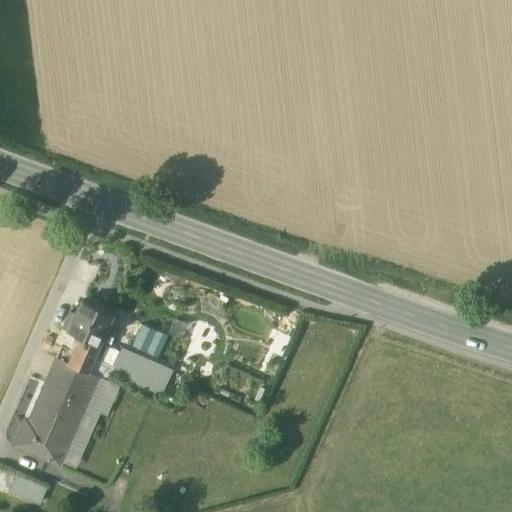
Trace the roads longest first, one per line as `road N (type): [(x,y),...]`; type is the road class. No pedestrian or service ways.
road 1 (secondary): [(511,349),(99,202)]
road 2 (residential): [(0,425),(99,202)]
